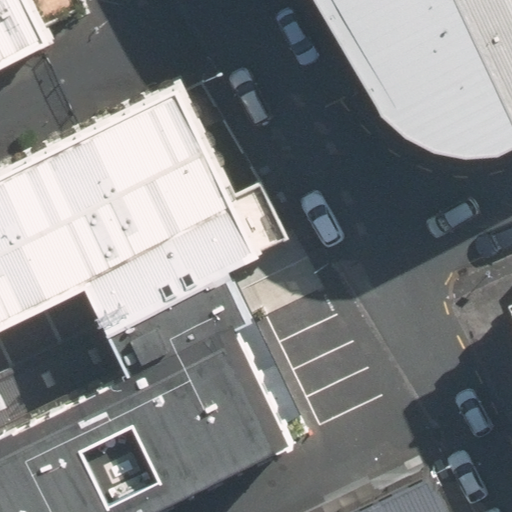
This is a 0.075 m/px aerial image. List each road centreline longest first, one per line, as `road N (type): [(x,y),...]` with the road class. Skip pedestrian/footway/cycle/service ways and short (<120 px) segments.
road 1 (residential): [(242,0),(399,263)]
road 2 (residential): [(399,263),(511,477)]
road 3 (residential): [(511,213),(399,263)]
